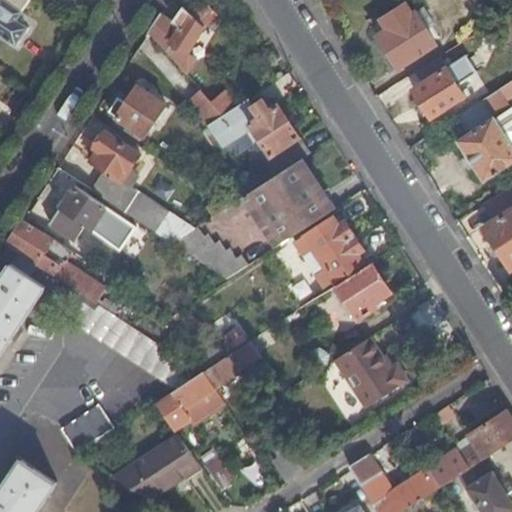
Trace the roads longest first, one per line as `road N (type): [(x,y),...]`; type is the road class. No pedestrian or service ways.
road 1 (tertiary): [(511,366),(274,0)]
road 2 (tertiary): [(0,195),(140,0)]
